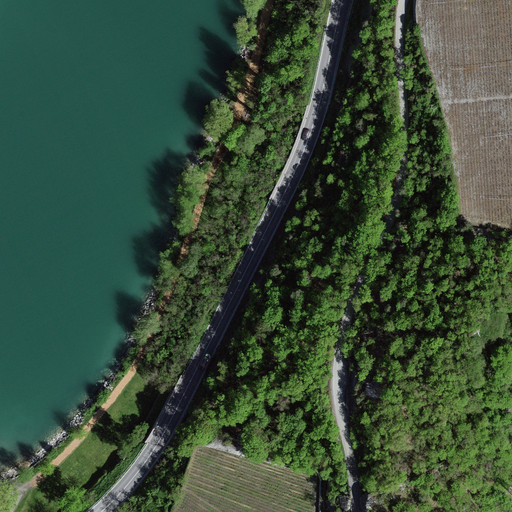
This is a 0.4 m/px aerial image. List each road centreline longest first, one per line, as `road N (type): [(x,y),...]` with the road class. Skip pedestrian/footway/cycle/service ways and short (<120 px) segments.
road 1 (primary): [(341,0),(295,170),(162,435),(101,511)]
road 2 (track): [(401,0),(412,153),(352,303),(333,384),(357,511)]
